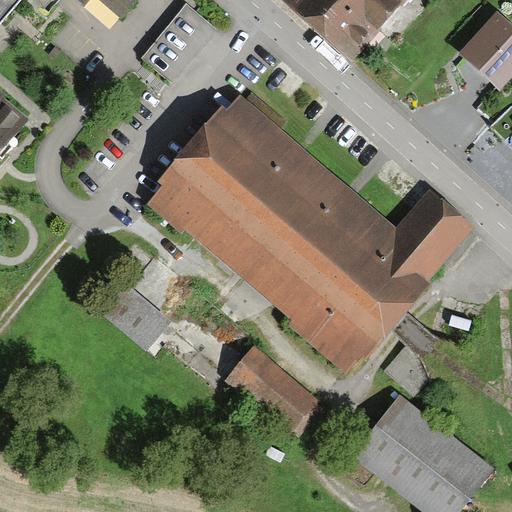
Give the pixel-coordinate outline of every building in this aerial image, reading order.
[(74,0),(87,9),(95,0),(99,0),(123,20),(131,12),(140,3),(136,0),(74,0)] [(411,0),(283,0),(281,3),(352,66),(411,0)] [(511,79),(511,26),(499,15),(494,20),(460,57),(500,93),(511,79)] [(240,96),(146,206),(349,379),(477,229),(433,192),(399,231),(240,96)] [(0,161),(31,126),(0,99),(0,161)] [(128,287),(104,316),(150,353),(174,324),(128,287)] [(320,404),(256,352),(231,383),(295,435),(320,404)] [(400,400),(355,463),(423,511),(463,511),(496,468),(400,400)]
